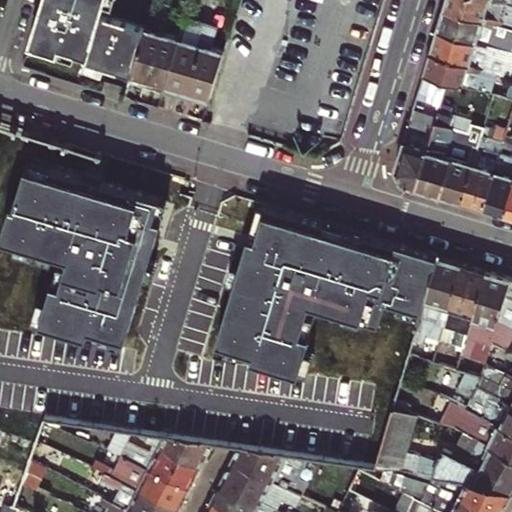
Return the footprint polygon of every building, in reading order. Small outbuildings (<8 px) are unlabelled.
[(60,43),(88,51),(101,13),(104,0),(42,0),(30,41),(58,49),(60,43)] [(511,4),(497,0),(446,0),(444,8),(511,28),(511,4)] [(437,30),(511,52),(511,48),(511,28),(444,8),(437,30)] [(105,63),(131,70),(144,26),(101,13),(88,51),(86,57),(105,63)] [(206,99),(221,48),(209,45),(215,26),(184,16),(178,36),(165,81),(192,89),(191,94),(206,99)] [(165,81),(178,36),(144,26),(131,70),(165,81)] [(437,30),(430,51),(496,71),(507,74),(509,75),(511,63),(511,52),(437,30)] [(424,72),(448,79),(473,86),(490,91),(496,71),(430,51),(424,72)] [(424,72),(416,97),(440,105),(448,79),(424,72)] [(501,94),(511,97),(511,75),(509,75),(507,74),(501,94)] [(119,95),(122,84),(105,79),(102,90),(119,95)] [(489,110),(482,134),(462,198),(485,205),(504,140),(489,136),(496,112),(489,110)] [(403,180),(416,184),(435,120),(436,118),(412,112),(395,167),(403,180)] [(416,184),(440,192),(460,128),(435,120),(416,184)] [(460,128),(440,192),(462,198),(482,134),(460,128)] [(485,205),(504,211),(511,186),(511,153),(511,149),(511,135),(506,134),(504,140),(485,205)] [(23,160),(1,232),(71,254),(61,285),(53,283),(41,320),(87,334),(90,325),(126,336),(166,203),(23,160)] [(388,298),(422,308),(438,255),(261,201),(219,339),(254,349),(251,358),(299,372),(310,332),(303,330),(312,301),(381,321),(388,298)] [(438,338),(443,324),(461,262),(438,255),(422,308),(416,327),(413,339),(422,342),(429,319),(436,322),(431,335),(438,338)] [(461,262),(443,324),(461,329),(458,343),(462,344),(463,342),(485,269),(461,262)] [(485,269),(463,342),(474,346),(472,352),(485,356),(489,341),(503,293),(508,276),(485,269)] [(511,277),(508,276),(503,293),(511,297),(511,277)] [(503,348),(511,330),(511,297),(503,293),(489,341),(501,347),(503,348)] [(455,368),(461,350),(449,347),(443,364),(455,368)] [(511,377),(483,363),(479,375),(477,383),(511,400),(511,377)] [(470,398),(466,406),(511,429),(511,400),(477,383),(479,375),(463,370),(455,389),(470,398)] [(470,433),(479,438),(511,454),(511,429),(466,406),(461,416),(475,423),(470,433)] [(389,467),(435,474),(511,486),(511,454),(479,438),(468,460),(442,447),(436,457),(405,452),(418,416),(391,410),(375,465),(389,467)] [(461,416),(455,426),(470,433),(475,423),(461,416)] [(200,466),(160,445),(147,438),(144,442),(140,440),(138,443),(130,439),(135,432),(127,428),(116,449),(123,453),(130,456),(190,487),(200,466)] [(214,440),(168,431),(160,445),(200,466),(214,440)] [(147,438),(135,432),(130,439),(138,443),(140,440),(144,442),(147,438)] [(300,492),(318,456),(239,444),(232,458),(279,481),(282,475),(290,479),(287,486),(291,488),(288,493),(297,498),(300,492)] [(123,453),(116,467),(123,470),(130,456),(123,453)] [(110,479),(117,483),(120,477),(124,480),(128,473),(135,478),(133,484),(179,508),(190,487),(130,456),(123,470),(116,467),(98,458),(95,464),(100,467),(112,473),(110,479)] [(23,481),(36,488),(47,466),(31,458),(23,481)] [(221,481),(274,507),(275,508),(284,491),(288,493),(291,488),(287,486),(290,479),(282,475),(279,481),(232,458),(221,481)] [(97,472),(110,479),(112,473),(100,467),(97,472)] [(389,467),(382,481),(423,497),(431,483),(435,474),(389,467)] [(121,485),(114,500),(136,511),(176,511),(179,508),(133,484),(135,478),(128,473),(124,480),(120,477),(117,483),(121,485)] [(511,486),(435,474),(431,483),(461,489),(463,485),(483,495),(481,499),(503,509),(511,491),(511,486)] [(271,511),(274,507),(221,481),(211,500),(234,511),(271,511)] [(461,489),(431,483),(423,497),(425,498),(453,511),(501,511),(503,509),(481,499),(483,495),(463,485),(461,489)] [(373,500),(396,511),(453,511),(425,498),(422,504),(379,488),(373,500)] [(136,511),(114,500),(101,494),(91,511),(136,511)] [(234,511),(211,500),(204,511),(234,511)]
